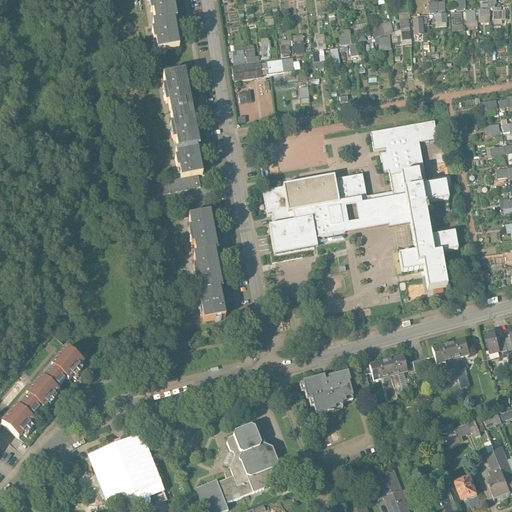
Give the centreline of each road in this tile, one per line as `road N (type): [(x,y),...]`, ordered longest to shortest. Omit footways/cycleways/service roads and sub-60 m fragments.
road 1 (residential): [(209,0),(274,369)]
road 2 (residential): [(0,507),(54,448),(112,411),(274,369)]
road 3 (residential): [(274,369),(511,306)]
